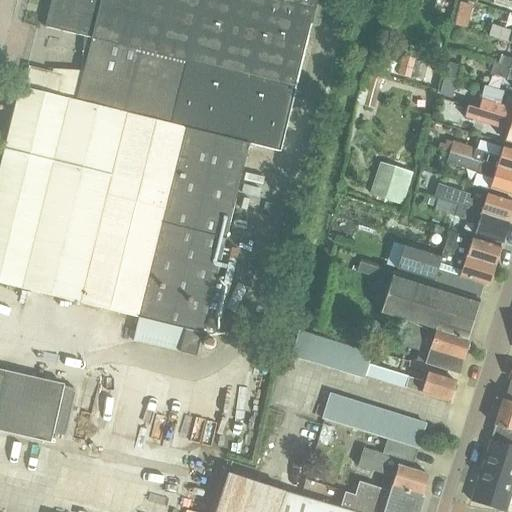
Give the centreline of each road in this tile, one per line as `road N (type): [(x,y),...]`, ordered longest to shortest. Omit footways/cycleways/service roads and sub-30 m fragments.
road 1 (unknown): [(0,327),(192,361),(228,359),(246,348),(262,319),(296,179)]
road 2 (residential): [(443,511),(511,298)]
